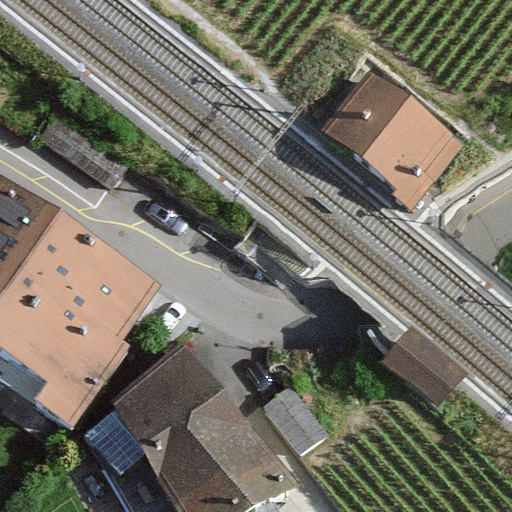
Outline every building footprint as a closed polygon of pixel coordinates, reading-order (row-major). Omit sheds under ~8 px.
[(464,147),(372,78),(330,135),(422,204),(464,147)] [(155,296),(0,180),(0,341),(59,386),(45,404),(76,428),(136,349),(123,339),(155,296)] [(410,346),(390,369),(436,408),(455,386),(410,346)] [(251,511),(282,490),(189,360),(89,431),(122,477),(150,457),(188,511),(251,511)] [(326,440),(291,400),(274,415),(309,455),(326,440)]
